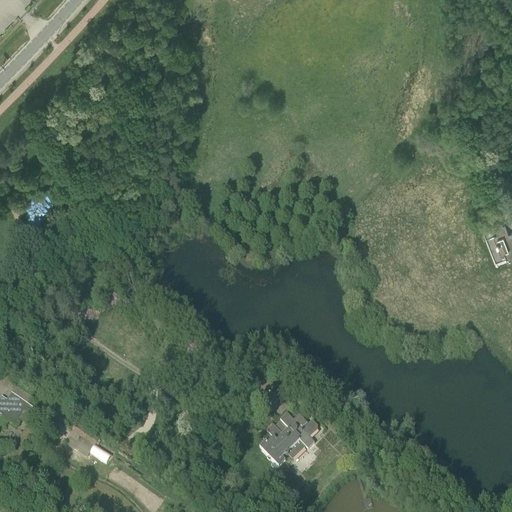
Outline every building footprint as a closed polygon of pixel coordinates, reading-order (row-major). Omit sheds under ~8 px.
[(511,213),(510,210),(511,209),(511,201),(501,206),(504,212),(494,216),(498,225),(483,230),(495,262),(507,258),(508,261),(511,259),(511,213)] [(0,404),(0,418),(1,417),(15,427),(24,415),(31,419),(36,412),(10,394),(6,401),(4,400),(0,405),(0,404)] [(299,417),(293,423),(286,417),(275,428),(273,427),(267,433),(268,434),(262,440),(266,443),(259,450),(268,459),(278,469),(285,463),(282,460),(285,457),(286,457),(287,458),(288,458),(288,457),(292,461),(306,449),(308,450),(314,444),(310,439),(317,432),(317,428),(312,423),(308,426),(299,417)] [(95,446),(99,439),(76,424),(72,431),(68,437),(69,437),(64,444),(86,459),(95,446)] [(105,461),(109,454),(95,446),(91,453),(105,461)] [(46,499),(56,482),(49,478),(38,495),(46,499)]
